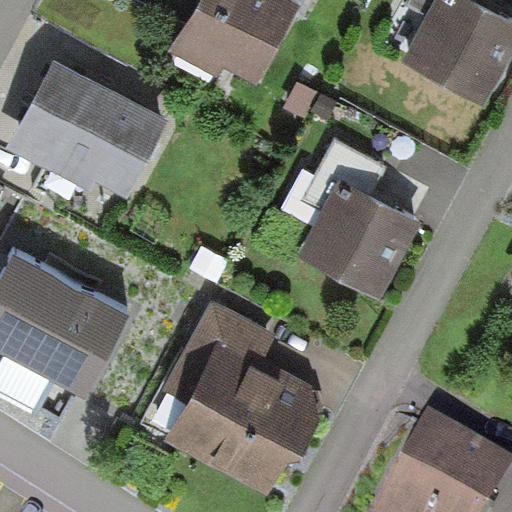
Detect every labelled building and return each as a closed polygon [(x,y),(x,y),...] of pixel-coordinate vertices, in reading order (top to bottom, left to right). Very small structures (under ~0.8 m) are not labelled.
[(295,0),(193,0),(171,46),(217,70),(223,58),(258,75),(295,0)] [(416,0),(426,5),(403,50),(486,94),(511,44),(511,11),(489,0),(416,0)] [(165,108),(49,52),(8,137),(124,193),(165,108)] [(379,158),(336,134),(317,170),(302,162),(281,202),(317,221),(304,245),(378,285),(417,214),(364,186),(379,158)] [(126,302),(13,242),(0,265),(0,338),(83,382),(126,302)] [(276,325),(211,294),(167,385),(189,396),(170,434),(268,482),(318,380),(263,353),(276,325)] [(486,511),(511,468),(429,423),(378,511),(486,511)]
